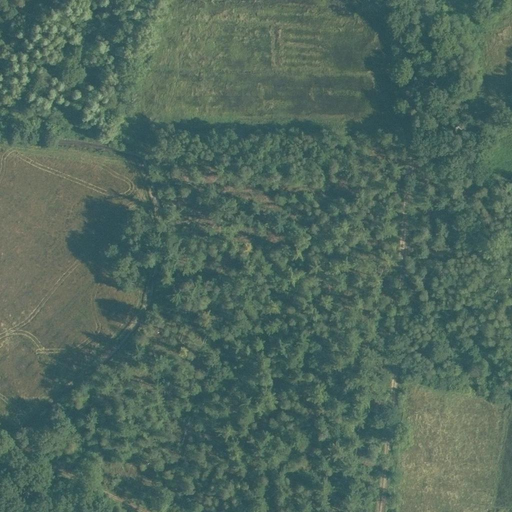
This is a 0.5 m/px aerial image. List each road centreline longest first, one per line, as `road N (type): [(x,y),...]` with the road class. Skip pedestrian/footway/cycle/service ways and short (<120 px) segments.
road 1 (track): [(380,511),(410,158),(410,51),(396,0)]
road 2 (track): [(0,447),(147,511)]
